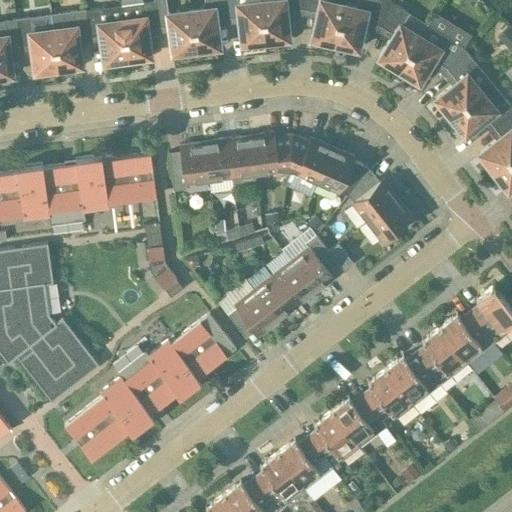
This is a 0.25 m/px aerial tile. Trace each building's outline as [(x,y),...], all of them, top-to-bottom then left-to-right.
[(154,0),(150,0),(120,4),(128,57),(151,54),(147,27),(158,26),(154,0)] [(173,51),(197,48),(191,8),(168,12),(166,0),(154,0),(158,26),(170,24),(173,51)] [(204,0),(203,7),(191,8),(197,48),(220,45),(216,18),(227,16),(224,0),(204,0)] [(239,14),(243,42),(266,39),(261,0),(257,0),(238,2),(237,0),(224,0),(227,16),(239,14)] [(261,0),(266,39),(289,37),(286,9),(302,7),(302,0),(261,0)] [(318,10),(312,37),(335,42),(344,3),(332,0),(331,0),(302,0),(302,7),(318,10)] [(335,42),(358,47),(364,20),(380,24),(389,0),(358,0),(356,6),(344,3),(335,42)] [(394,32),(380,56),(399,68),(420,34),(401,22),(408,10),(391,0),(389,0),(380,24),(394,32)] [(104,61),(128,57),(120,4),(87,8),(90,34),(101,33),(104,61)] [(63,26),(53,27),(59,67),(82,64),(78,36),(90,34),(87,8),(74,10),(61,12),(63,26)] [(28,17),(16,18),(19,44),(32,42),(35,70),(59,67),(53,27),(30,30),(28,17)] [(9,46),(19,44),(16,18),(5,20),(6,33),(0,34),(0,74),(13,73),(9,46)] [(399,68),(419,80),(434,57),(447,67),(465,46),(446,35),(446,36),(429,24),(429,23),(428,23),(420,34),(399,68)] [(500,33),(511,45),(511,28),(509,25),(500,33)] [(436,97),(451,115),(492,81),(478,63),(465,46),(447,67),(458,79),(436,97)] [(511,97),(511,96),(511,64),(495,80),(511,97)] [(489,99),(482,90),(451,115),(466,133),(487,116),(495,126),(511,112),(511,105),(507,99),(489,99)] [(501,135),(480,151),(494,170),(511,155),(511,112),(495,126),(501,135)] [(274,130),(250,134),(256,173),(279,170),(279,167),(288,168),(293,134),(287,133),(275,135),(274,130)] [(256,173),(250,134),(227,137),(232,176),(256,173)] [(295,172),(317,182),(333,145),(311,136),(309,140),(298,135),(293,134),(288,168),(296,169),(295,172)] [(227,137),(204,140),(209,180),(232,176),(227,137)] [(187,187),(186,183),(209,180),(204,140),(180,143),(181,149),(169,151),(174,189),(187,187)] [(339,192),(341,188),(347,193),(368,167),(365,164),(353,159),(355,155),(333,145),(317,182),(339,192)] [(76,161),(66,163),(71,206),(82,205),(83,209),(84,209),(108,206),(107,202),(156,195),(150,151),(102,158),(101,154),(75,157),(76,161)] [(511,155),(494,170),(508,188),(511,185),(511,155)] [(17,169),(0,171),(0,216),(23,213),(23,217),(48,214),(49,223),(85,218),(84,209),(83,209),(82,205),(71,206),(66,163),(43,166),(42,162),(16,166),(17,169)] [(352,201),(366,220),(398,196),(383,177),(380,180),(372,170),(368,167),(347,193),(355,199),(352,201)] [(413,215),(398,196),(366,220),(381,239),(413,215)] [(252,222),(239,225),(242,233),(254,230),(252,222)] [(225,229),(227,237),(242,233),(239,225),(225,229)] [(315,291),(334,276),(330,271),(340,263),(343,268),(353,260),(338,242),(335,244),(324,229),(317,235),(316,233),(306,241),(308,245),(291,259),(315,291)] [(264,242),(261,233),(248,237),(251,246),(264,242)] [(235,241),(238,250),(251,246),(248,237),(235,241)] [(0,350),(8,361),(16,354),(52,400),(99,363),(62,316),(55,321),(49,312),(44,283),(53,282),(47,241),(0,247),(0,286),(11,285),(16,321),(0,323),(0,350)] [(150,269),(164,287),(177,277),(165,262),(163,243),(147,245),(150,269)] [(272,273),(297,305),(315,291),(291,259),(272,273)] [(297,305),(272,273),(254,288),(278,319),(297,305)] [(478,300),(469,307),(495,341),(511,327),(511,306),(494,283),(476,297),(478,300)] [(0,323),(16,321),(11,285),(0,286),(0,323)] [(256,329),(259,334),(278,319),(254,288),(235,302),(237,305),(228,313),(246,336),(256,329)] [(468,362),(495,341),(469,307),(460,315),(457,312),(440,325),(468,362)] [(103,394),(64,424),(91,458),(130,428),(132,432),(153,416),(150,413),(157,408),(177,392),(179,395),(200,379),(198,376),(236,346),(209,312),(170,341),(168,338),(149,353),(145,349),(117,371),(120,375),(100,390),(103,394)] [(440,325),(422,339),(424,341),(415,349),(441,383),(468,362),(440,325)] [(386,367),(414,404),(441,383),(415,349),(406,357),(403,354),(386,367)] [(361,390),(383,420),(392,412),(396,417),(414,404),(386,367),(368,381),(370,384),(361,390)] [(505,409),(511,403),(511,379),(493,394),(505,409)] [(349,396),(332,409),(360,445),(386,425),(383,420),(361,390),(351,398),(349,396)] [(334,448),(342,459),(360,445),(332,409),(314,423),(316,425),(307,433),(324,455),(334,448)] [(0,432),(10,425),(0,412),(0,432)] [(295,437),(278,451),(306,487),(323,474),(332,466),(324,455),(307,433),(297,440),(295,437)] [(260,464),(262,467),(252,474),(279,508),(306,487),(278,451),(260,464)] [(44,484),(54,477),(40,456),(30,463),(44,484)] [(400,470),(409,482),(420,474),(411,462),(400,470)] [(241,479),(223,493),(238,511),(273,511),(279,508),(252,474),(243,482),(241,479)] [(0,511),(22,511),(26,509),(0,475),(0,511)] [(238,511),(223,493),(206,506),(208,509),(203,511),(238,511)]
